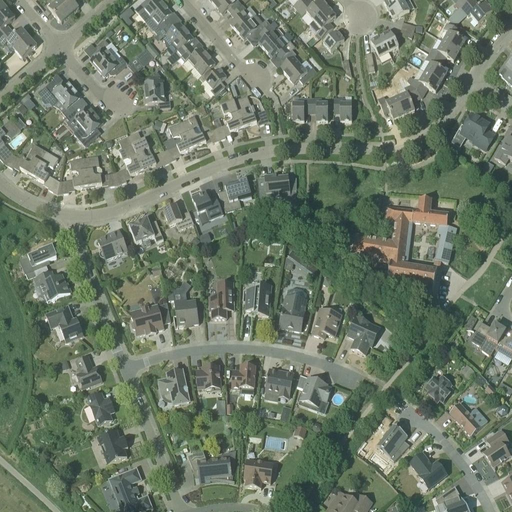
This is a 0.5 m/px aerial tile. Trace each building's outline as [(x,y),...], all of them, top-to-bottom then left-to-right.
[(71,2),(73,0),(61,0),(57,3),(70,18),(79,10),(71,2)] [(145,25),(151,20),(165,8),(158,0),(153,5),(149,0),(134,13),(145,25)] [(209,0),(208,1),(215,9),(225,0),(209,0)] [(236,5),(230,0),(225,0),(215,9),(222,17),(227,13),(231,17),(235,14),(231,9),(236,5)] [(310,3),(307,0),(293,0),(298,5),(293,8),(296,12),(294,14),(295,16),(298,13),(310,3)] [(408,2),(407,0),(388,0),(383,3),(388,13),(404,5),(408,2)] [(462,12),(474,2),(472,0),(458,0),(460,2),(456,5),(462,12)] [(314,7),(310,3),(298,13),(302,19),(306,15),(314,23),(328,11),(321,2),(314,7)] [(480,8),(474,2),(462,12),(468,20),(470,18),(478,26),(485,20),(491,15),(492,14),(484,4),(480,8)] [(61,26),(70,18),(57,3),(48,11),(61,26)] [(393,23),(409,15),(404,5),(388,13),(393,23)] [(160,35),(167,29),(171,25),(167,21),(172,16),(165,8),(151,20),(158,28),(153,32),(157,37),(160,34),(160,35)] [(237,34),(250,22),(256,18),(256,17),(249,9),(246,12),(242,8),(235,14),(231,17),(235,22),(230,26),(237,34)] [(119,18),(128,28),(132,25),(129,20),(134,16),(129,10),(119,18)] [(333,30),(329,25),(336,20),(328,11),(314,23),(321,32),(317,35),(321,41),(333,30)] [(15,21),(7,12),(0,18),(0,32),(0,33),(0,32),(0,41),(9,34),(5,29),(15,21)] [(485,20),(490,27),(496,21),(491,15),(485,20)] [(256,18),(250,22),(237,34),(244,42),(256,32),(259,36),(270,27),(266,22),(262,25),(256,18)] [(171,25),(167,29),(160,35),(163,38),(165,49),(166,50),(173,45),(187,33),(180,25),(174,30),(171,25)] [(401,31),(413,35),(415,29),(403,25),(401,31)] [(443,44),(459,54),(465,44),(458,39),(461,34),(447,26),(443,32),(448,35),(443,44)] [(265,53),(279,42),(278,42),(283,38),(277,31),(277,32),(274,32),(270,27),(259,36),(263,41),(258,45),(265,53)] [(7,44),(15,53),(29,40),(22,31),(13,39),(9,34),(0,41),(0,44),(3,48),(7,44)] [(413,35),(401,31),(400,37),(412,41),(413,35)] [(172,67),(181,60),(188,54),(192,50),(188,46),(193,41),(187,33),(173,45),(178,51),(167,61),(172,67)] [(323,46),(330,54),(344,43),(337,34),(323,46)] [(380,39),(389,55),(398,49),(390,34),(380,39)] [(389,55),(380,39),(370,44),(379,60),(389,55)] [(37,49),(29,40),(15,53),(22,62),(37,49)] [(105,42),(95,51),(99,55),(89,63),(97,71),(112,58),(105,50),(109,47),(105,42)] [(292,52),(295,49),(289,43),(284,48),(279,42),(265,53),(272,62),(277,57),(281,62),(292,52)] [(429,57),(443,65),(446,60),(453,64),(459,54),(443,44),(437,54),(432,51),(429,57)] [(159,56),(149,45),(144,49),(154,61),(159,56)] [(192,50),(188,54),(181,60),(185,64),(188,62),(195,70),(208,59),(201,51),(196,55),(192,50)] [(146,52),(136,60),(140,65),(150,56),(146,52)] [(281,62),(285,66),(280,71),(287,79),(300,67),(294,59),(296,57),(292,52),(281,62)] [(144,69),(153,61),(150,56),(140,65),(144,69)] [(365,57),(368,75),(375,74),(372,56),(365,57)] [(440,70),(443,65),(429,57),(425,63),(430,66),(425,75),(441,85),(447,75),(440,70)] [(104,80),(108,76),(110,78),(113,78),(127,67),(120,59),(116,63),(112,58),(97,71),(104,80)] [(215,67),(208,59),(195,70),(201,78),(199,80),(203,85),(206,83),(214,76),(210,71),(215,67)] [(511,61),(497,76),(511,89),(511,61)] [(344,76),(352,81),(348,63),(342,64),(344,76)] [(307,75),(300,67),(287,79),(294,87),(299,82),(303,87),(317,75),(312,70),(307,75)] [(214,76),(206,83),(213,91),(210,93),(214,98),(225,89),(221,84),(226,80),(219,71),(214,76)] [(163,82),(156,74),(149,80),(148,80),(148,84),(143,84),(144,96),(164,94),(163,83),(163,82)] [(411,88),(422,101),(428,91),(435,95),(441,85),(425,75),(419,85),(414,82),(411,88)] [(52,110),(74,91),(66,82),(61,87),(60,85),(59,85),(58,86),(54,82),(38,96),(42,101),(45,98),(51,105),(49,106),(52,110)] [(422,101),(411,88),(404,91),(407,96),(396,100),(404,118),(415,113),(411,105),(422,101)] [(66,120),(76,112),(72,107),(81,100),(74,91),(52,110),(58,111),(66,120)] [(164,94),(144,96),(145,107),(157,106),(158,112),(171,110),(170,104),(165,105),(164,94)] [(243,130),(257,126),(258,129),(264,127),(260,115),(249,119),(243,119),(242,115),(247,110),(251,109),(247,99),(234,104),(243,130)] [(378,102),(384,117),(383,115),(389,112),(393,123),(404,118),(396,100),(386,105),(384,100),(378,102)] [(304,114),(310,114),(310,101),(299,101),(299,106),(293,106),(293,124),(304,124),(304,114)] [(310,114),(316,114),(316,124),(328,124),(328,106),(322,106),(322,101),(310,101),(310,114)] [(334,114),(340,114),(340,124),(352,124),(351,106),(345,106),(345,101),(334,101),(334,114)] [(231,125),(227,127),(230,135),(243,130),(234,104),(220,108),(224,119),(228,117),(231,118),(232,123),(231,125)] [(22,117),(27,113),(23,108),(18,112),(22,117)] [(80,116),(76,112),(66,120),(70,125),(74,122),(81,130),(96,117),(89,108),(80,116)] [(178,114),(180,120),(186,117),(184,112),(178,114)] [(103,125),(96,117),(81,130),(88,138),(84,141),(88,146),(98,138),(94,133),(103,125)] [(473,146),(485,153),(494,138),(486,132),(489,127),(486,126),(486,127),(483,125),(483,124),(472,117),(462,134),(475,142),(473,146)] [(182,125),(193,151),(206,145),(202,137),(198,138),(195,137),(194,134),(195,131),(199,129),(194,119),(182,125)] [(11,142),(21,133),(11,122),(0,131),(0,161),(5,167),(13,157),(4,147),(1,144),(2,141),(5,138),(8,138),(11,142)] [(193,151),(182,125),(169,131),(173,140),(177,139),(180,140),(182,144),(181,146),(176,148),(180,156),(193,151)] [(226,141),(221,129),(215,131),(219,143),(226,141)] [(208,134),(212,144),(213,146),(219,143),(215,131),(208,134)] [(156,167),(153,159),(148,161),(146,160),(144,156),(145,153),(149,151),(145,141),(141,143),(138,136),(129,140),(143,173),(156,167)] [(511,141),(508,139),(495,161),(505,167),(509,161),(511,163),(511,141)] [(127,170),(130,179),(143,173),(129,140),(119,144),(123,151),(119,153),(123,163),(127,161),(130,162),(132,166),(131,169),(127,170)] [(32,179),(46,154),(34,147),(26,160),(22,158),(20,159),(19,161),(13,157),(5,167),(13,172),(15,168),(20,171),(20,172),(32,179)] [(176,162),(171,151),(164,154),(170,165),(176,162)] [(44,186),(49,178),(45,176),(44,173),(46,169),(49,168),(53,171),(58,161),(46,154),(32,179),(44,186)] [(164,154),(158,156),(163,168),(170,165),(164,154)] [(102,187),(101,178),(102,176),(102,171),(99,170),(98,159),(84,161),(88,189),(102,187)] [(74,191),(88,189),(84,161),(70,164),(71,174),(76,173),(78,175),(79,180),(77,182),(73,183),(74,191)] [(127,185),(122,173),(114,176),(118,188),(127,185)] [(106,177),(108,188),(108,190),(118,188),(114,176),(106,177)] [(273,196),(273,200),(289,199),(290,210),(295,209),(296,185),(288,186),(288,179),(278,180),(278,177),(265,179),(267,197),(273,196)] [(60,185),(54,181),(48,192),(57,198),(60,185)] [(224,187),(226,193),(217,195),(225,215),(241,210),(239,203),(251,199),(247,181),(224,187)] [(69,196),(69,194),(67,184),(60,185),(57,198),(69,196)] [(216,200),(209,203),(206,195),(192,200),(199,217),(206,214),(209,223),(223,217),(216,200)] [(386,211),(385,222),(395,223),(392,243),(355,237),(351,259),(391,266),(388,287),(432,295),(437,273),(439,273),(441,265),(448,266),(456,231),(447,229),(448,218),(429,216),(431,203),(420,202),(419,214),(386,211)] [(180,216),(179,216),(176,208),(163,213),(169,229),(176,226),(179,233),(194,227),(189,214),(183,217),(180,216)] [(129,229),(136,247),(154,240),(156,245),(163,242),(156,224),(149,227),(147,221),(142,223),(142,224),(135,227),(134,226),(129,229)] [(105,261),(105,263),(127,254),(119,233),(111,236),(112,238),(98,244),(102,253),(101,254),(100,254),(100,255),(100,256),(99,257),(99,258),(100,259),(100,260),(101,261),(102,261),(103,262),(104,262),(105,261)] [(207,234),(198,238),(202,247),(211,244),(207,234)] [(30,263),(22,267),(28,282),(49,274),(46,268),(45,268),(44,266),(57,261),(52,249),(50,250),(49,247),(41,250),(42,253),(28,258),(30,263)] [(287,261),(291,265),(297,257),(292,254),(287,261)] [(308,277),(313,280),(318,272),(313,269),(308,277)] [(34,282),(37,289),(40,288),(47,305),(70,295),(67,287),(63,289),(60,280),(54,282),(51,275),(34,282)] [(322,287),(330,289),(332,282),(324,279),(322,287)] [(210,314),(212,314),(212,322),(226,322),(226,313),(234,313),(233,286),(218,286),(218,300),(210,300),(210,314)] [(269,315),(272,288),(260,288),(260,293),(254,292),(247,292),(245,313),(254,313),(254,312),(258,312),(258,318),(273,319),(273,315),(269,315)] [(169,303),(174,302),(177,329),(192,327),(192,328),(199,327),(196,303),(187,305),(187,302),(186,296),(179,291),(173,292),(173,296),(168,297),(169,303)] [(301,335),(305,314),(304,314),(306,303),(286,299),(284,310),(283,310),(279,330),(301,335)] [(163,332),(157,308),(131,315),(134,325),(132,327),(133,331),(135,332),(137,339),(146,337),(146,339),(156,336),(156,334),(163,332)] [(67,309),(45,318),(51,331),(59,328),(65,344),(74,341),(75,342),(83,339),(79,326),(78,326),(77,323),(75,322),(73,323),(67,309)] [(334,339),(336,333),(337,333),(340,325),(339,325),(341,319),(320,312),(312,338),(324,341),(325,337),(334,339)] [(471,318),(464,330),(471,331),(477,321),(471,318)] [(351,351),(365,358),(369,349),(371,350),(380,331),(356,320),(347,339),(355,342),(351,351)] [(494,351),(495,351),(503,338),(506,334),(497,329),(495,333),(492,331),(482,325),(473,339),(470,344),(480,349),(479,351),(490,359),(494,351)] [(495,351),(511,361),(511,337),(509,341),(503,338),(495,351)] [(88,360),(76,365),(81,376),(77,377),(83,392),(101,384),(96,370),(92,371),(88,360)] [(61,365),(64,372),(69,370),(66,362),(61,365)] [(196,374),(198,392),(204,392),(212,392),(212,395),(221,394),(219,369),(216,369),(215,368),(211,368),(209,370),(202,371),(203,374),(196,374)] [(232,392),(240,392),(253,393),(253,391),(254,391),(255,370),(241,369),(240,374),(233,374),(232,392)] [(471,371),(465,378),(469,382),(475,375),(471,371)] [(269,372),(265,393),(279,395),(278,399),(288,401),(289,399),(290,399),(293,378),(280,375),(281,374),(269,372)] [(171,403),(172,403),(174,408),(189,404),(182,373),(167,377),(168,381),(158,383),(161,398),(164,397),(164,399),(165,399),(165,400),(166,401),(167,402),(168,403),(169,403),(170,403),(171,403)] [(322,402),(327,404),(331,391),(326,389),(327,387),(308,380),(300,401),(319,408),(322,402)] [(442,405),(452,393),(448,390),(450,388),(442,381),(440,383),(435,380),(426,391),(430,395),(428,397),(436,404),(438,401),(442,405)] [(491,399),(496,395),(489,388),(485,392),(491,399)] [(88,403),(98,428),(112,423),(109,417),(114,415),(109,401),(104,403),(101,397),(88,403)] [(225,403),(216,403),(217,417),(226,417),(225,403)] [(471,440),(481,430),(460,407),(449,416),(471,440)] [(498,414),(502,417),(507,415),(508,410),(504,407),(499,409),(498,414)] [(287,425),(291,411),(283,409),(280,423),(287,425)] [(384,440),(381,445),(377,450),(390,461),(394,464),(410,448),(404,444),(408,439),(394,428),(389,434),(387,433),(382,439),(384,440)] [(306,432),(296,429),(293,437),(303,441),(306,432)] [(493,471),(510,459),(503,448),(508,444),(501,433),(486,443),(491,451),(483,456),(493,471)] [(97,441),(108,467),(127,460),(124,452),(128,451),(124,440),(120,442),(117,434),(97,441)] [(232,479),(230,461),(207,464),(203,455),(188,461),(194,475),(199,473),(201,479),(199,480),(199,483),(205,482),(206,485),(213,484),(218,484),(223,484),(230,485),(233,485),(234,486),(235,485),(231,484),(230,479),(232,479)] [(422,456),(410,466),(419,478),(418,479),(429,492),(447,478),(436,465),(432,468),(422,456)] [(256,465),(246,463),(243,483),(246,483),(245,490),(261,492),(262,486),(270,487),(273,467),(264,466),(263,464),(258,463),(256,465)] [(137,489),(133,491),(131,486),(141,483),(136,472),(109,482),(120,511),(146,511),(152,510),(147,499),(138,503),(136,498),(140,497),(137,489)] [(511,504),(511,474),(508,476),(511,481),(502,485),(511,504)] [(464,506),(455,489),(435,503),(438,508),(443,506),(444,511),(467,511),(467,510),(465,511),(463,506),(464,506)] [(367,511),(371,505),(360,498),(356,505),(345,497),(335,511),(367,511)]
